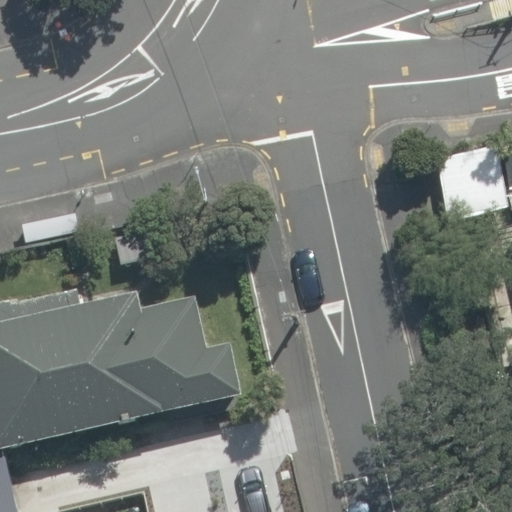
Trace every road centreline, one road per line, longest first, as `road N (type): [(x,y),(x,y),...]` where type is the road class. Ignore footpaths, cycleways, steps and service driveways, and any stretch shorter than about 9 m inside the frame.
road 1 (residential): [(263,60),(313,125),(393,511)]
road 2 (tertiary): [(0,120),(263,60)]
road 3 (residential): [(263,60),(374,86),(511,68)]
